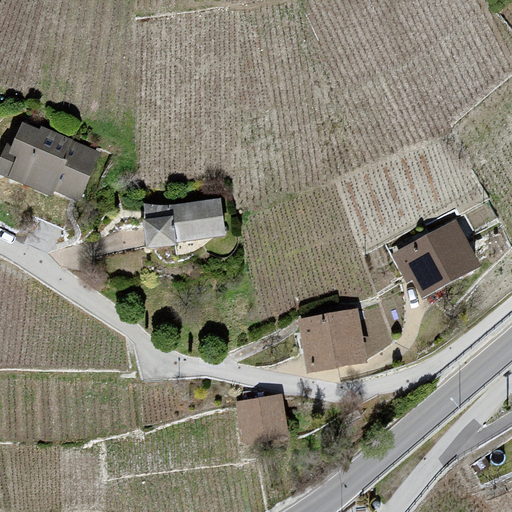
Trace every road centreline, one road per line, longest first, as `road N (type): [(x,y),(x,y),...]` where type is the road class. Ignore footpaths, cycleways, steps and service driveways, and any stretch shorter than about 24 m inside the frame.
road 1 (residential): [(511,304),(394,394),(296,393),(235,381),(158,348),(0,242)]
road 2 (tertiary): [(324,511),(511,348)]
road 3 (residential): [(511,390),(396,511)]
